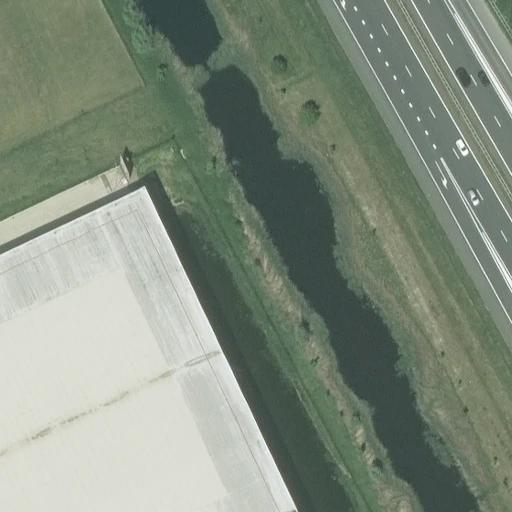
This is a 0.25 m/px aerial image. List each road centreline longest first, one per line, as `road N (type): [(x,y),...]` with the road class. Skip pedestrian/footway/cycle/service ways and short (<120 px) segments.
road 1 (motorway): [(369,0),(452,153)]
road 2 (motorway): [(511,147),(425,0)]
road 3 (motorway): [(452,153),(511,288)]
road 4 (motorway): [(511,114),(431,0)]
